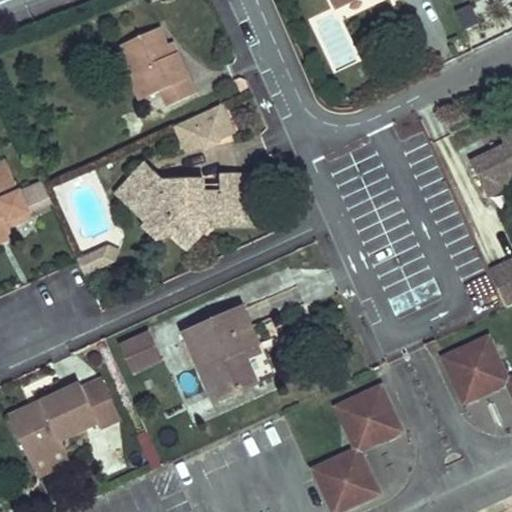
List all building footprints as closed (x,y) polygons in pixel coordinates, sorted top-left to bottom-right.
[(470,5),(456,11),(465,31),(479,24),(470,5)] [(121,45),(134,74),(139,71),(151,96),(160,91),(168,107),(197,93),(178,52),(173,55),(168,45),(160,28),(121,45)] [(173,55),(178,52),(174,42),(168,45),(173,55)] [(139,71),(134,74),(129,76),(140,101),(151,96),(139,71)] [(221,105),(176,125),(189,154),(202,147),(207,149),(219,143),(221,138),(235,132),(221,105)] [(511,130),(511,131),(511,141),(506,144),(471,161),(488,196),(511,184),(511,130)] [(511,141),(511,131),(502,135),(506,144),(511,141)] [(2,242),(17,236),(13,226),(10,221),(28,212),(52,202),(43,181),(19,191),(5,161),(0,163),(0,239),(1,240),(2,242)] [(213,224),(217,220),(216,214),(231,214),(231,197),(224,197),(224,184),(205,185),(205,180),(187,181),(187,191),(171,192),(171,187),(165,181),(147,164),(119,193),(149,222),(149,223),(156,216),(175,235),(189,248),(205,232),(205,224),(213,224)] [(238,225),(237,175),(223,176),(224,184),(224,197),(231,197),(231,214),(216,214),(217,220),(217,225),(238,225)] [(255,175),(237,175),(238,225),(256,224),(255,175)] [(187,191),(187,181),(165,181),(171,187),(171,192),(187,191)] [(10,221),(13,226),(31,218),(28,212),(10,221)] [(149,223),(149,222),(144,227),(158,240),(175,235),(156,216),(149,223)] [(79,261),(79,262),(85,274),(115,261),(105,257),(109,246),(79,261)] [(120,250),(109,246),(105,257),(115,261),(120,250)] [(511,261),(490,271),(506,307),(511,304),(511,261)] [(215,402),(257,383),(247,360),(243,351),(259,344),(243,308),(186,333),(215,402)] [(147,333),(122,344),(135,372),(159,361),(147,333)] [(464,403),(507,383),(488,343),(445,363),(464,403)] [(243,351),(247,360),(261,354),(257,345),(243,351)] [(81,383),(42,401),(45,408),(13,423),(31,463),(65,448),(62,441),(99,423),(101,428),(120,420),(101,379),(83,388),(81,383)] [(340,411),(359,451),(403,431),(384,391),(340,411)] [(10,415),(13,423),(45,408),(42,401),(10,415)] [(65,448),(31,463),(37,476),(71,461),(65,448)] [(341,511),(379,495),(359,451),(316,471),(334,511),(341,511)]
